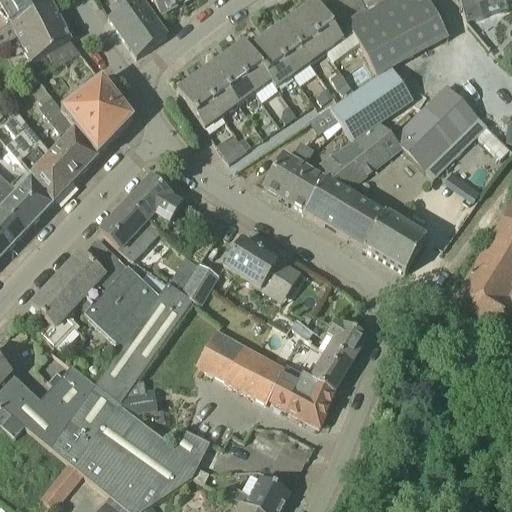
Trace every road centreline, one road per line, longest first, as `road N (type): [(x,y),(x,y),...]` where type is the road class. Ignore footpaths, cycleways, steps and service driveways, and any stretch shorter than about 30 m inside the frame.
road 1 (residential): [(378,290),(190,169),(160,134)]
road 2 (residential): [(0,307),(160,134)]
road 3 (residential): [(311,511),(382,339),(378,290)]
road 4 (residential): [(511,363),(378,290)]
road 5 (residential): [(131,89),(245,0)]
